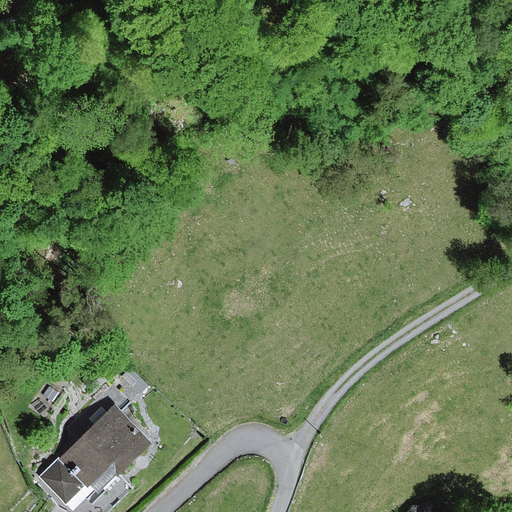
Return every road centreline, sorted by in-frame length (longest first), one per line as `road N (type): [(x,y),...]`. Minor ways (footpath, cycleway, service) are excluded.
road 1 (track): [(292,469),(348,379),(511,269)]
road 2 (unclassified): [(292,469),(262,441),(242,441),(160,511)]
